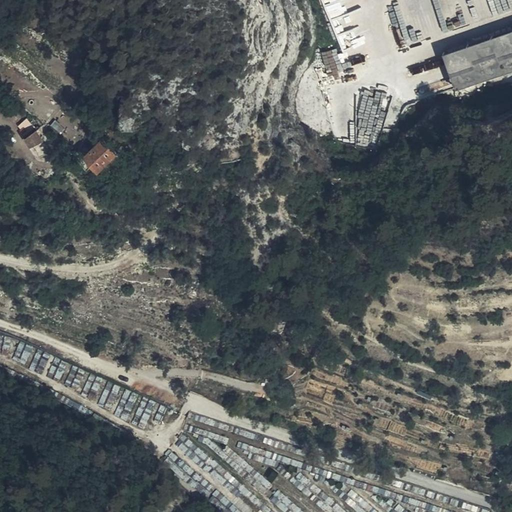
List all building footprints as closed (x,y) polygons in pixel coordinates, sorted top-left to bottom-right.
[(456,90),(511,70),(511,28),(443,53),(456,90)] [(10,92),(0,81),(0,92),(2,94),(10,92)] [(26,138),(37,130),(42,124),(30,113),(24,118),(28,123),(21,129),(26,138)] [(44,138),(37,130),(26,138),(32,146),(44,138)] [(100,171),(118,154),(104,138),(85,155),(100,171)]
